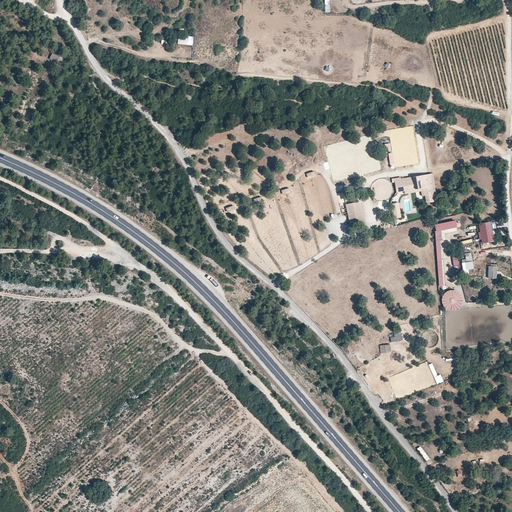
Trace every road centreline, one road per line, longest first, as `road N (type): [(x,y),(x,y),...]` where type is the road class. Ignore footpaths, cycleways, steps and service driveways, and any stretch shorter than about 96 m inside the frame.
road 1 (unclassified): [(454,511),(302,314),(226,245),(183,157),(153,117),(103,75),(61,0)]
road 2 (primary): [(399,511),(179,268),(89,203),(0,158)]
road 3 (track): [(0,181),(66,212),(148,270),(371,511)]
road 4 (unknown): [(270,285),(338,241),(331,190),(507,153)]
road 5 (track): [(511,211),(508,0)]
road 6 (track): [(0,250),(107,258),(148,270)]
